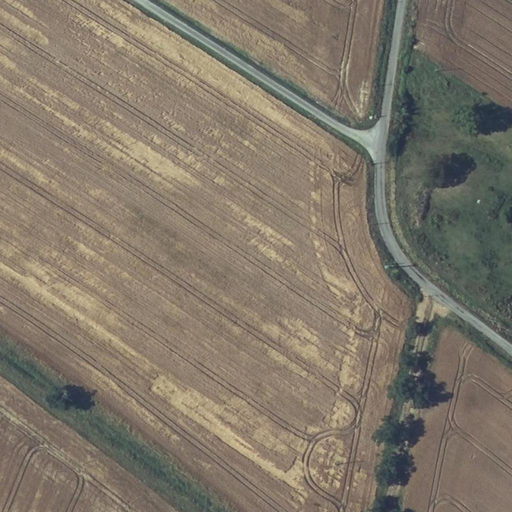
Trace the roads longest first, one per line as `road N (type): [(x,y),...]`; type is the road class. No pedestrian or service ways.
road 1 (unclassified): [(379,148),(144,0)]
road 2 (tertiary): [(379,148),(378,216),(395,248),(431,287),(511,348)]
road 3 (track): [(0,363),(193,511)]
road 4 (track): [(393,511),(428,342),(460,311)]
road 5 (tertiary): [(401,0),(379,148)]
